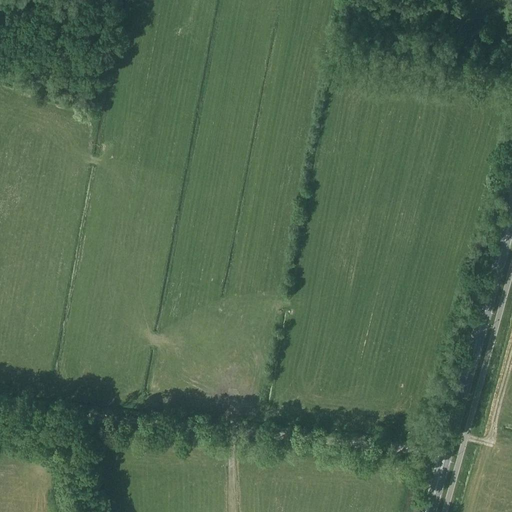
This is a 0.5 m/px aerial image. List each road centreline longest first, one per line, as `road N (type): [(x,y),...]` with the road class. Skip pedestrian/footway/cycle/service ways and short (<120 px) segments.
road 1 (track): [(0,399),(446,449)]
road 2 (primary): [(429,511),(511,211)]
